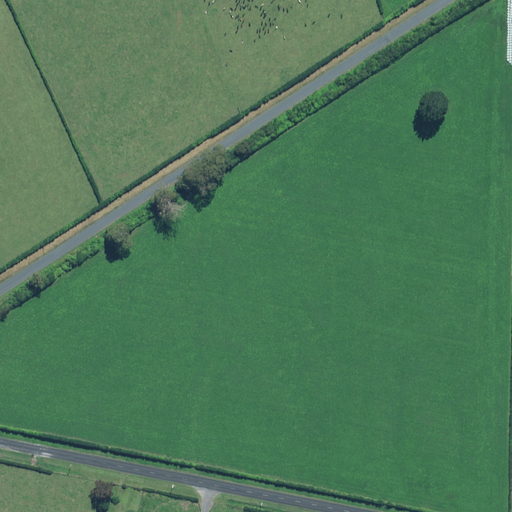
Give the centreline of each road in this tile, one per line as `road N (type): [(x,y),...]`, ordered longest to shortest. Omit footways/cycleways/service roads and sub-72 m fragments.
road 1 (unclassified): [(0,291),(448,0)]
road 2 (unclassified): [(0,443),(347,511)]
